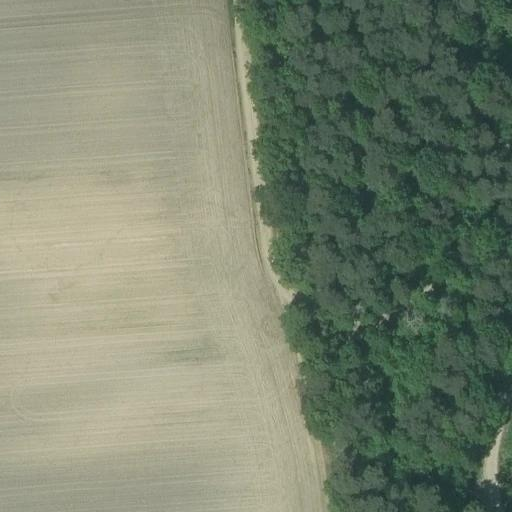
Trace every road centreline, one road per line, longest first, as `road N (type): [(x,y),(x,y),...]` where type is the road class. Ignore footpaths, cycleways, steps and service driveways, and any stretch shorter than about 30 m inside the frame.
road 1 (track): [(241,0),(266,260),(285,298),(321,321),(370,322),(511,238)]
road 2 (track): [(495,495),(362,457),(333,440),(312,403),(285,298)]
road 3 (track): [(498,511),(494,472),(511,391)]
